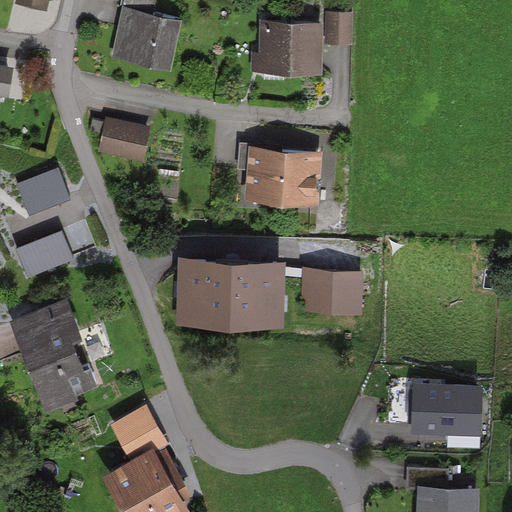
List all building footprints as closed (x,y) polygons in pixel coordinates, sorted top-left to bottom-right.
[(124,0),(114,52),(169,64),(180,17),(151,11),(153,0),(124,0)] [(327,11),(326,40),(350,41),(351,11),(327,11)] [(265,20),(264,62),(317,63),(318,21),(265,20)] [(90,129),(105,132),(107,120),(92,117),(90,129)] [(102,147),(141,156),(147,126),(108,118),(102,147)] [(321,181),(315,174),(316,152),(254,147),(251,188),(272,190),(271,200),(313,203),(314,187),(321,181)] [(17,180),(28,209),(71,193),(59,164),(17,180)] [(16,247),(27,275),(74,256),(63,228),(16,247)] [(277,256),(186,253),(184,307),(275,309),(277,256)] [(358,268),(305,267),(304,309),(357,310),(358,268)] [(95,381),(88,362),(80,366),(68,335),(76,332),(64,303),(21,320),(48,389),(67,381),(71,390),(95,381)] [(449,424),(448,445),(479,446),(479,424),(476,424),(477,384),(421,384),(421,388),(410,388),(410,419),(420,419),(420,423),(449,424)] [(163,511),(180,502),(174,492),(185,486),(161,444),(113,471),(136,510),(141,507),(143,511),(163,511)] [(472,511),(473,488),(448,487),(449,464),(407,462),(406,479),(423,479),(422,511),(472,511)]
